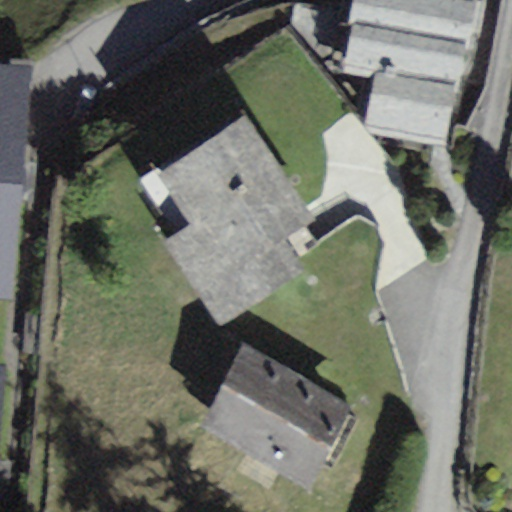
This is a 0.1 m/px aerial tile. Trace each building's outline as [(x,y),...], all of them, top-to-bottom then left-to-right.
[(341,0),(340,9),(357,13),(349,57),(384,63),(374,118),(439,130),(459,21),(474,23),(477,0),(341,0)] [(28,62),(0,60),(0,301),(17,303),(28,62)] [(112,186),(207,334),(325,260),(230,111),(112,186)] [(233,350),(184,436),(301,502),(350,416),(233,350)] [(0,506),(10,370),(0,369),(0,506)]
